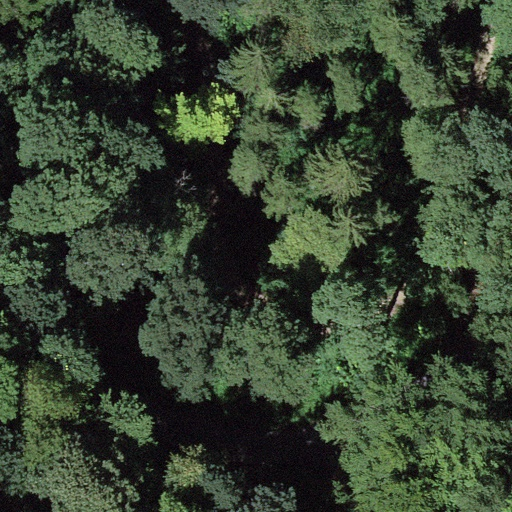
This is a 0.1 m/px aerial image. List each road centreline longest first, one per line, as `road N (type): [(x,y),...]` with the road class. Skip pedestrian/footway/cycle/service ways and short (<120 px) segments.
road 1 (track): [(489,0),(430,238),(377,300),(334,319),(292,320),(257,307),(234,279),(222,240),(216,85),(189,0)]
road 2 (track): [(0,256),(30,303),(108,385),(186,428),(272,437),(376,418),(437,382),(487,322),(511,259)]
